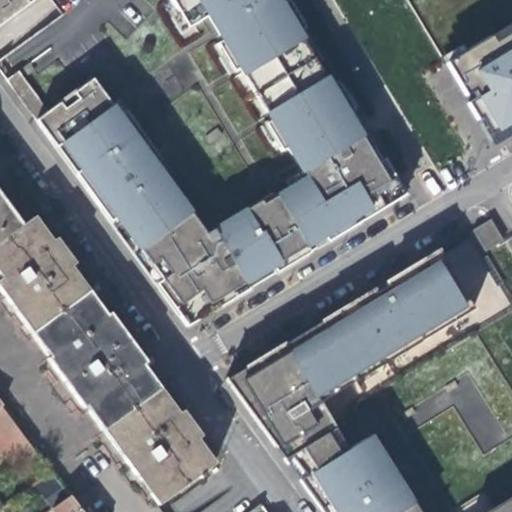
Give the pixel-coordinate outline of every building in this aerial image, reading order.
[(0,0),(0,19),(14,9),(6,0),(0,0)] [(6,0),(14,9),(26,0),(6,0)] [(306,52),(294,33),(292,33),(290,31),(290,29),(291,28),(293,27),(295,27),(296,28),(299,26),(293,16),(288,8),(282,12),(276,3),(274,0),(166,0),(173,12),(182,26),(190,22),(202,14),(224,1),(229,10),(208,23),(217,39),(211,43),(218,54),(222,61),(229,57),(234,66),(266,118),(272,128),(265,132),(270,140),(276,150),(282,146),(285,145),(295,161),(316,148),(321,156),(312,161),(316,168),(285,186),(288,193),(275,201),(271,195),(257,203),(243,212),(240,208),(200,233),(158,175),(149,163),(155,159),(146,147),(130,125),(120,112),(115,116),(106,104),(87,78),(67,92),(72,98),(59,108),(54,101),(42,110),(30,119),(51,146),(57,142),(99,199),(93,204),(105,221),(111,216),(175,303),(169,308),(182,326),(208,309),(205,303),(213,298),(219,294),(232,286),(236,292),(244,287),(240,281),(296,247),(300,253),(305,250),(301,244),(337,222),(341,229),(400,193),(378,157),(375,159),(367,146),(370,144),(362,131),(361,132),(350,138),(345,130),(356,124),(357,123),(348,107),(341,111),(335,101),(342,97),(338,90),(331,79),(325,83),(312,62),(306,52)] [(289,0),(280,0),(276,3),(282,12),(288,8),(293,16),(297,13),(290,2),(289,0)] [(202,14),(208,23),(229,10),(224,1),(202,14)] [(182,26),(173,12),(165,17),(176,33),(191,24),(190,22),(182,26)] [(511,17),(443,59),(493,143),(511,131),(511,17)] [(299,26),(296,28),(297,30),(296,32),(294,33),(306,52),(313,48),(299,26)] [(222,61),(218,54),(213,56),(223,73),(234,66),(229,57),(222,61)] [(325,83),(331,79),(319,58),(312,62),(325,83)] [(24,62),(13,70),(18,77),(29,69),(24,62)] [(1,79),(30,119),(42,110),(18,77),(13,70),(1,79)] [(338,90),(342,97),(335,101),(341,111),(348,107),(352,104),(348,97),(342,87),(338,90)] [(113,99),(106,104),(115,116),(120,112),(130,125),(131,124),(113,99)] [(266,143),(270,140),(265,132),(272,128),(266,118),(255,125),(266,143)] [(350,138),(361,132),(358,128),(356,124),(345,130),(350,138)] [(57,142),(51,146),(74,178),(93,204),(99,199),(57,142)] [(375,151),(370,144),(367,146),(375,159),(378,157),(375,151)] [(281,179),(285,186),(316,168),(312,161),(321,156),(316,148),(295,161),(285,145),(282,146),(297,170),(281,179)] [(147,146),(146,147),(155,159),(149,163),(158,175),(165,170),(147,146)] [(285,186),(271,195),(275,201),(288,193),(285,186)] [(255,200),(240,208),(243,212),(257,203),(255,200)] [(0,236),(15,225),(0,205),(0,236)] [(0,236),(0,296),(43,356),(40,358),(77,409),(81,406),(151,502),(206,461),(154,389),(144,397),(127,373),(137,365),(100,314),(90,322),(72,298),(82,290),(31,220),(28,215),(15,225),(0,236)] [(111,216),(105,221),(169,308),(175,303),(111,216)] [(491,219),(472,229),(485,250),(503,240),(491,219)] [(445,268),(434,249),(428,253),(439,271),(445,268)] [(338,308),(221,378),(255,425),(265,423),(271,431),(266,439),(279,458),(330,427),(314,401),(310,395),(400,341),(403,347),(463,311),(453,295),(459,291),(445,268),(439,271),(428,253),(383,280),(338,308)] [(232,286),(219,294),(223,300),(236,292),(232,286)] [(92,303),(82,290),(72,298),(90,322),(100,314),(92,303)] [(468,307),(459,291),(453,295),(463,311),(468,307)] [(403,347),(400,341),(310,395),(314,401),(403,347)] [(140,369),(137,365),(127,373),(144,397),(154,389),(151,384),(140,369)] [(0,449),(11,463),(29,449),(0,409),(0,449)] [(271,431),(265,423),(255,425),(261,433),(266,439),(271,431)] [(511,511),(511,458),(451,504),(455,511),(412,511),(358,437),(343,448),(330,427),(279,458),(318,511),(511,511)] [(48,508),(50,511),(77,511),(65,496),(48,508)]
